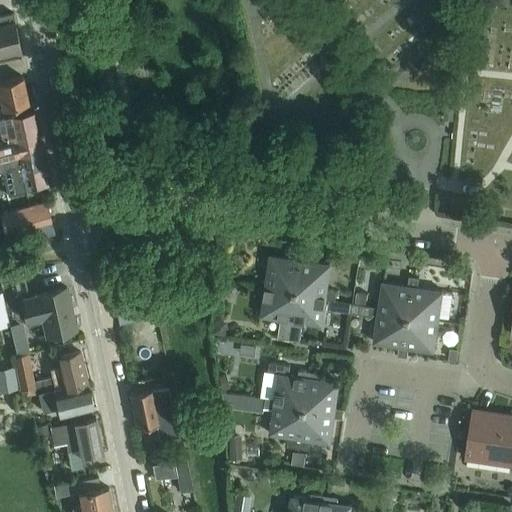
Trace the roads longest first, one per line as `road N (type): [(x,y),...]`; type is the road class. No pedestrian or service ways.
road 1 (residential): [(74,218),(154,211),(497,250)]
road 2 (tertiary): [(135,511),(74,218)]
road 3 (tertiary): [(74,218),(26,0)]
road 4 (residential): [(497,250),(480,371),(511,387)]
